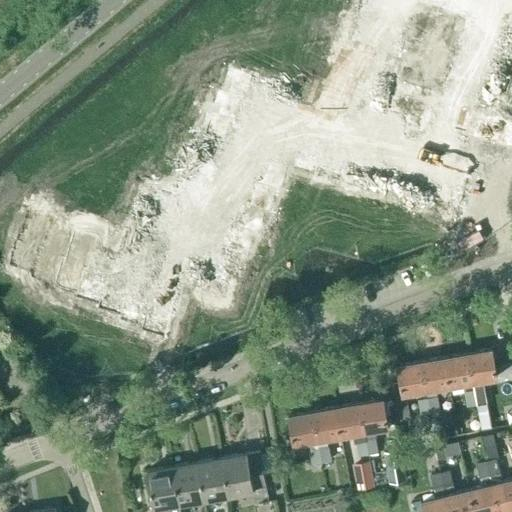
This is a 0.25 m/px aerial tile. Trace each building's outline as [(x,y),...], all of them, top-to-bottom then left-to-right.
[(282,156),(291,125),(292,155),(457,205),(469,166),(481,165),(488,142),(511,149),(511,110),(511,105),(511,0),(355,0),(327,95),(284,97),(283,75),(219,56),(182,181),(144,183),(128,238),(25,207),(5,273),(170,322),(182,280),(236,296),(278,155),(282,156)] [(497,377),(491,348),(468,352),(473,381),(497,377)] [(473,381),(468,352),(444,356),(449,385),(462,383),(464,390),(474,388),(472,381),(473,381)] [(449,385),(444,356),(421,360),(426,389),(427,397),(437,395),(435,388),(449,385)] [(397,364),(402,394),(426,389),(421,360),(397,364)] [(477,403),(486,401),(483,387),(474,389),(477,403)] [(477,403),(474,389),(465,390),(468,404),(477,403)] [(427,397),(430,411),(439,409),(437,395),(427,397)] [(388,427),(383,397),(359,402),(364,431),(388,427)] [(421,412),(430,411),(427,397),(419,399),(421,412)] [(364,431),(359,402),(335,406),(341,435),(354,433),(356,441),(366,439),(364,431)] [(397,403),(396,403),(399,421),(410,419),(407,402),(397,403)] [(321,462),(330,460),(326,438),(341,435),(335,406),(312,410),(321,462)] [(288,414),(293,444),(308,441),(312,463),(321,462),(312,410),(288,414)] [(489,417),(479,419),(481,429),(490,427),(489,417)] [(455,425),(443,427),(446,437),(457,434),(455,425)] [(368,453),(377,452),(375,438),(366,440),(368,453)] [(366,440),(356,441),(359,455),(368,453),(366,440)] [(442,445),(434,446),(436,458),(444,456),(442,445)] [(247,453),(247,452),(221,457),(227,495),(253,490),(254,498),(268,496),(263,467),(261,454),(260,450),(247,453)] [(398,450),(383,452),(388,482),(405,479),(400,450),(398,450)] [(267,453),(261,454),(263,467),(269,465),(267,453)] [(227,495),(221,457),(197,461),(203,499),(227,495)] [(489,473),(498,471),(495,457),(486,460),(489,473)] [(369,460),(352,463),(356,488),(374,485),(369,460)] [(489,473),(486,460),(477,462),(481,475),(489,473)] [(203,499),(197,461),(172,465),(179,503),(203,499)] [(179,511),(178,503),(179,503),(172,465),(146,470),(153,508),(168,505),(169,511),(179,511)] [(440,471),(443,485),(452,483),(449,469),(440,471)] [(434,487),(443,485),(440,471),(431,473),(434,487)] [(498,511),(511,508),(511,477),(491,482),(498,511)] [(474,511),(496,511),(498,511),(491,482),(468,488),(474,511)] [(449,511),(474,511),(468,488),(445,494),(449,511)] [(422,499),(424,511),(449,511),(445,494),(422,499)]
